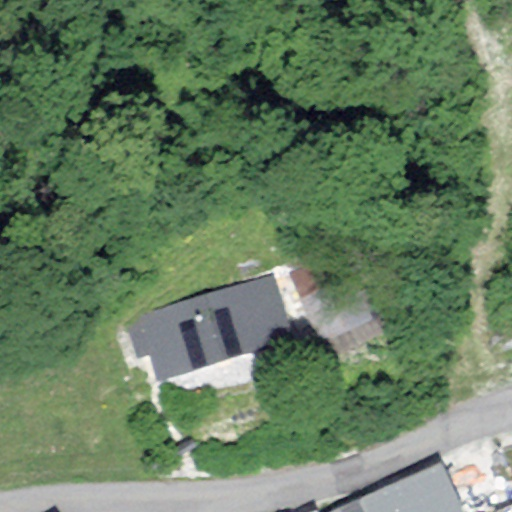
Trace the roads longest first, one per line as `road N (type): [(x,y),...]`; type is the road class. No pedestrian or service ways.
road 1 (unclassified): [(511,403),(353,476),(81,511)]
road 2 (track): [(468,423),(470,302),(511,179)]
road 3 (track): [(511,137),(474,0)]
